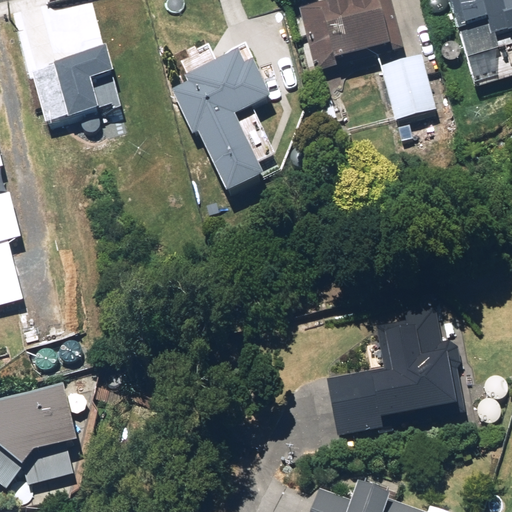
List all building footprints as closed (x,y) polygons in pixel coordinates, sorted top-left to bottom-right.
[(408,56),(393,0),(351,0),(303,13),(320,78),(408,56)] [(511,0),(453,0),(475,67),(506,57),(501,44),(511,40),(511,0)] [(76,127),(106,118),(98,89),(120,83),(113,58),(37,79),(52,131),(74,125),(76,127)] [(243,60),(191,84),(197,95),(181,102),(230,202),(276,180),(248,121),(278,107),(260,70),(250,74),(243,60)] [(441,117),(425,61),(393,70),(394,74),(386,76),(400,128),(441,117)] [(0,313),(28,307),(13,242),(24,239),(0,139),(0,313)] [(332,385),(342,441),(387,432),(387,429),(458,416),(459,419),(469,417),(461,375),(465,369),(462,354),(454,348),(445,350),(439,321),(381,333),(388,374),(332,385)] [(500,407),(498,406),(500,406),(502,405),(504,404),(506,402),(507,401),(508,399),(509,397),(509,395),(509,393),(509,391),(509,389),(508,387),(507,385),(506,383),(504,382),(502,381),(500,380),(498,379),(496,379),(494,379),(492,380),(490,380),(488,381),(487,383),(485,384),(484,386),(483,388),(483,390),(482,392),(482,394),(483,396),(483,398),(484,400),(485,402),(487,403),(485,404),(483,404),(482,405),(481,407),(479,408),(479,410),(478,412),(478,413),(477,415),(478,417),(478,419),(479,421),(480,422),(481,424),(482,425),(484,426),(486,427),(488,427),(489,427),(491,427),(493,427),(495,426),(496,425),(498,424),(499,423),(500,421),(501,420),(502,418),(502,416),(502,414),(502,413),(501,411),(501,409),(500,407)] [(87,387),(82,384),(77,386),(74,391),(76,397),(81,400),(87,398),(90,393),(87,387)] [(0,490),(1,489),(11,497),(28,477),(32,493),(80,481),(73,456),(84,454),(70,397),(0,414),(0,490)] [(318,511),(411,511),(396,506),(402,487),(373,477),(369,487),(372,488),(370,496),(367,495),(362,508),(324,496),(318,511)]
